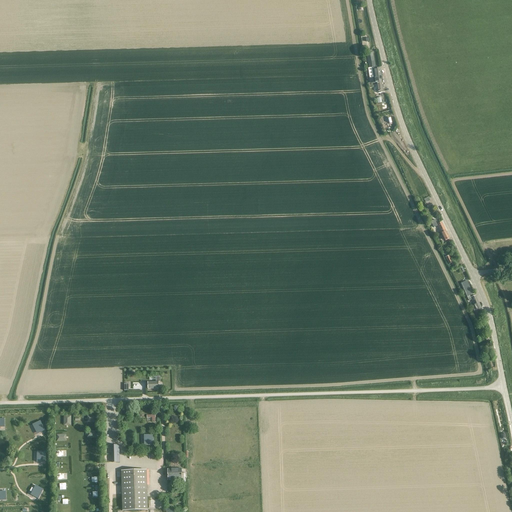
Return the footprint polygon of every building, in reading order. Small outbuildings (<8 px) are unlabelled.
[(370,62),(372,77),(381,76),(379,68),(375,69),(373,56),(368,57),(367,57),(367,62),(370,62)] [(376,83),(378,93),(383,92),(382,82),(373,83),(376,83)] [(442,233),(446,231),(442,222),(437,224),(437,223),(437,222),(436,222),(435,220),(431,222),(434,228),(438,226),(442,233)] [(470,295),(466,282),(461,284),(466,297),(470,295)] [(481,309),(478,302),(473,304),(471,305),(474,312),(476,312),(479,317),(482,316),(479,310),(481,309)] [(159,389),(159,382),(160,382),(160,377),(156,377),(156,382),(148,382),(148,389),(159,389)] [(36,423),(33,425),(37,433),(40,431),(40,432),(45,430),(40,420),(36,422),(36,423)] [(40,452),(37,452),(37,461),(40,461),(40,462),(45,462),(45,451),(40,451),(40,452)] [(185,473),(181,473),(181,469),(168,469),(168,479),(183,479),(183,482),(186,482),(185,473)] [(148,510),(146,470),(121,471),(122,511),(148,510)] [(35,486),(31,494),(34,495),(34,496),(38,499),(43,489),(39,487),(38,488),(35,486)]
